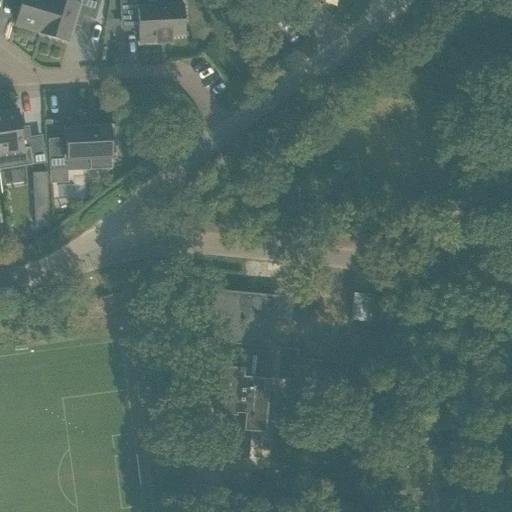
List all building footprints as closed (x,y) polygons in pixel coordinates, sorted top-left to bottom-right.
[(40,33),(49,0),(21,0),(13,25),(39,33),(40,33)] [(39,33),(39,34),(67,43),(78,4),(84,6),(85,0),(49,0),(40,33),(39,33)] [(121,0),(122,8),(161,6),(160,0),(121,0)] [(180,0),(160,0),(161,6),(122,8),(122,21),(137,20),(138,34),(138,44),(170,42),(169,36),(184,35),(183,5),(181,5),(180,0)] [(138,34),(137,20),(122,21),(123,35),(138,34)] [(0,169),(32,165),(29,148),(23,148),(17,110),(0,112),(0,169)] [(59,141),(48,141),(49,160),(63,159),(66,159),(89,158),(89,170),(111,169),(110,157),(112,157),(111,144),(115,144),(114,127),(101,127),(84,128),(81,128),(81,126),(64,126),(65,146),(63,146),(59,147),(59,141)] [(48,206),(46,174),(32,175),(33,206),(48,206)] [(216,290),(211,342),(267,347),(272,348),(273,348),(278,296),(216,290)] [(359,320),(360,321),(361,321),(383,323),(386,296),(353,293),(351,320),(358,320),(359,320)] [(219,366),(214,413),(233,415),(230,439),(247,440),(248,432),(265,434),(270,378),(266,378),(268,356),(272,354),(272,352),(239,349),(237,368),(219,366)] [(224,474),(227,502),(251,500),(248,472),(224,474)]
